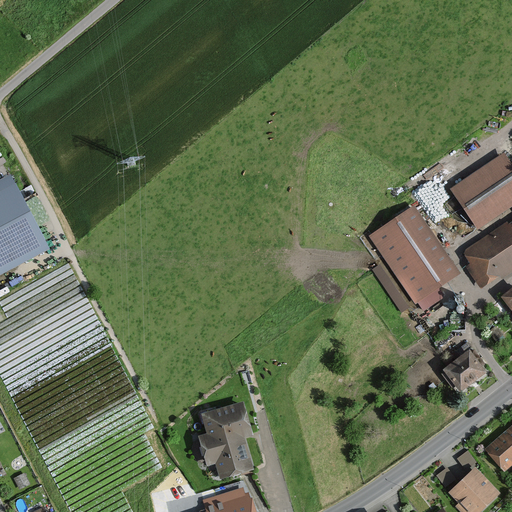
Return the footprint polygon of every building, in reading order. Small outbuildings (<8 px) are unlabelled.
[(479,232),(511,210),(511,163),(506,155),(451,190),(479,232)] [(9,177),(0,181),(0,270),(46,247),(9,177)] [(462,277),(416,207),(370,237),(416,307),(462,277)] [(511,272),(511,220),(461,252),(470,266),(466,269),(480,292),(511,272)] [(511,291),(503,299),(511,311),(511,291)] [(471,347),(445,369),(465,394),(491,372),(471,347)] [(218,465),(222,480),(256,471),(248,440),(256,438),(246,403),(202,414),(208,435),(200,437),(209,468),(218,465)] [(511,427),(486,449),(505,472),(511,465),(511,427)] [(439,471),(443,484),(455,480),(451,467),(439,471)] [(476,467),(448,493),(459,504),(456,508),(460,511),(482,511),(502,494),(476,467)] [(255,511),(250,494),(240,497),(238,492),(195,504),(197,511),(255,511)]
